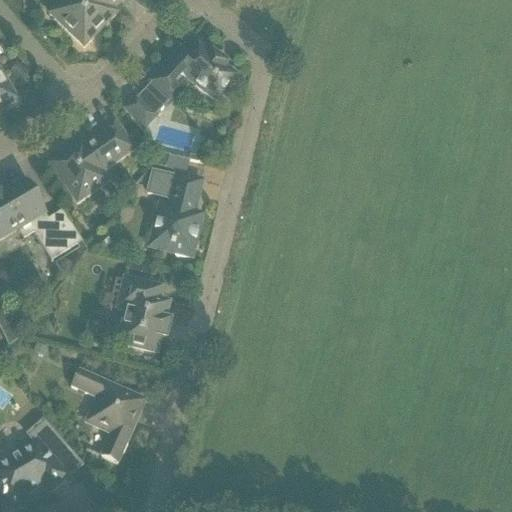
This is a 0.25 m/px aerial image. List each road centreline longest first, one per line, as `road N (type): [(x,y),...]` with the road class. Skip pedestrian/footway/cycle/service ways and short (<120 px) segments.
road 1 (residential): [(199,0),(256,42),(266,63),(151,511)]
road 2 (residential): [(179,0),(78,100)]
road 3 (residential): [(0,8),(78,100)]
